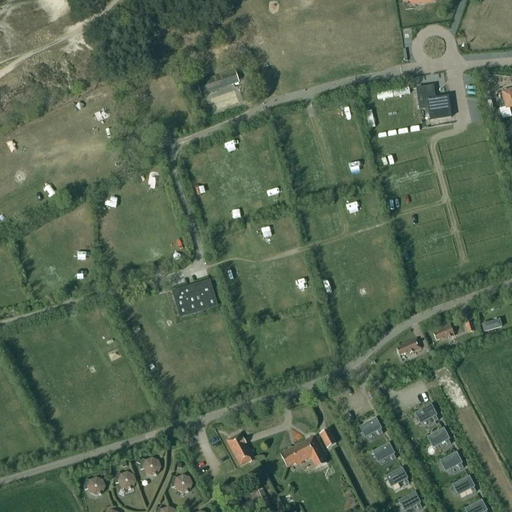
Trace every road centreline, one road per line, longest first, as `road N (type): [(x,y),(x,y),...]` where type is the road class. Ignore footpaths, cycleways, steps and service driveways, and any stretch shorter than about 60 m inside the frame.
road 1 (unclassified): [(0,481),(316,383),(405,324),(511,282)]
road 2 (unknown): [(115,0),(96,20),(0,70)]
